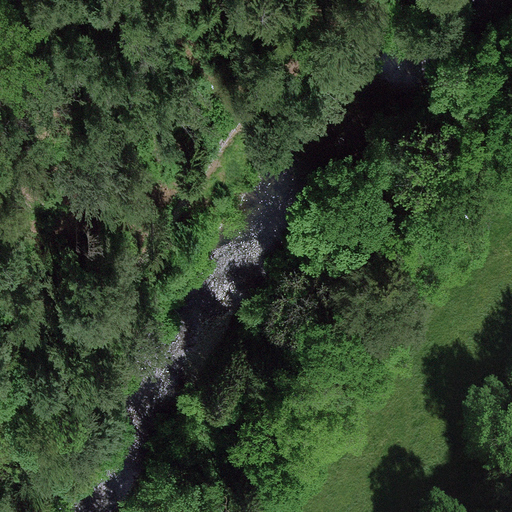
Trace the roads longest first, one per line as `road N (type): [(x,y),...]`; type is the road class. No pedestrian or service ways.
road 1 (track): [(0,489),(106,322)]
road 2 (track): [(253,100),(358,0)]
